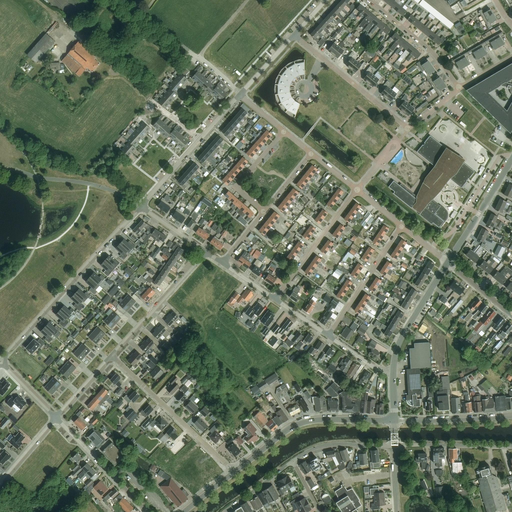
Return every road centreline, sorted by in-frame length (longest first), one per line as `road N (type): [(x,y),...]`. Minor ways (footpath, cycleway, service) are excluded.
road 1 (residential): [(4,366),(6,352),(141,206)]
road 2 (tertiary): [(235,470),(309,420),(393,419)]
road 3 (residential): [(235,470),(110,355)]
road 4 (residential): [(408,128),(294,35)]
road 5 (residential): [(206,252),(110,355)]
road 6 (unclassified): [(141,206),(89,183),(9,167)]
road 7 (residential): [(275,299),(356,189)]
road 8 (residential): [(241,94),(198,57),(248,0)]
road 9 (residential): [(329,334),(402,225)]
road 10 (residential): [(146,511),(55,417)]
road 11 (residential): [(458,88),(436,56),(369,0)]
road 12 (tertiary): [(447,263),(511,158)]
road 13 (tertiary): [(393,369),(400,337),(447,263)]
